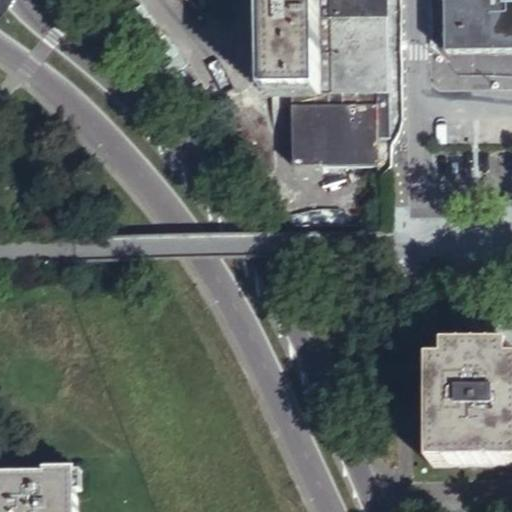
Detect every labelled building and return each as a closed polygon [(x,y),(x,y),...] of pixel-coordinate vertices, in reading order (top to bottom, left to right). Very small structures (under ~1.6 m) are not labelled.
[(295,98),(321,97),(321,43),(320,0),(269,0),(270,98),(295,98)] [(381,141),(391,141),(390,57),(389,0),(378,0),(379,97),(333,97),(321,97),(295,98),(295,110),(367,109),(380,109),(381,141)] [(332,0),(333,97),(379,97),(378,0),(332,0)] [(511,55),(511,0),(450,0),(450,7),(451,56),(464,56),(511,55)] [(295,110),(296,170),(381,170),(381,150),(368,150),(367,109),(295,110)] [(380,109),(367,109),(368,150),(381,150),(381,141),(380,109)] [(429,362),(430,467),(511,466),(511,360),(508,361),(508,347),(443,347),(443,361),(429,362)] [(80,511),(80,475),(50,474),(50,479),(0,478),(0,511),(80,511)]
